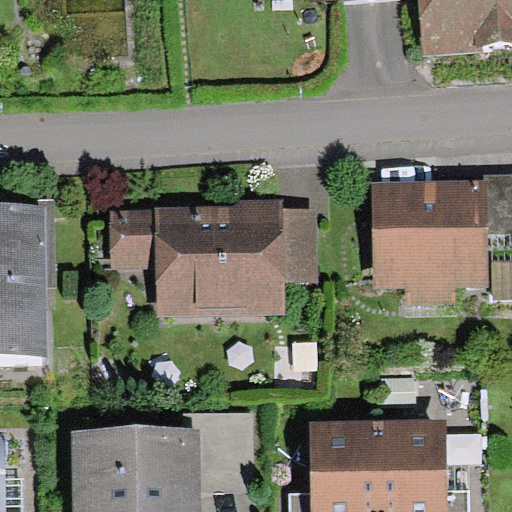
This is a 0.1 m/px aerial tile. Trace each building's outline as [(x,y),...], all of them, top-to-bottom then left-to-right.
[(511,0),(425,0),(428,54),(511,50),(511,0)] [(511,204),(394,205),(394,300),(511,299),(511,204)] [(332,210),(108,214),(109,276),(183,274),(183,323),(314,321),(313,286),(333,286),(332,210)] [(0,367),(75,367),(73,219),(0,219),(0,367)] [(470,511),(473,445),(327,440),(324,511),(470,511)] [(220,511),(219,445),(94,448),(94,511),(220,511)] [(25,511),(24,447),(0,447),(0,511),(25,511)]
